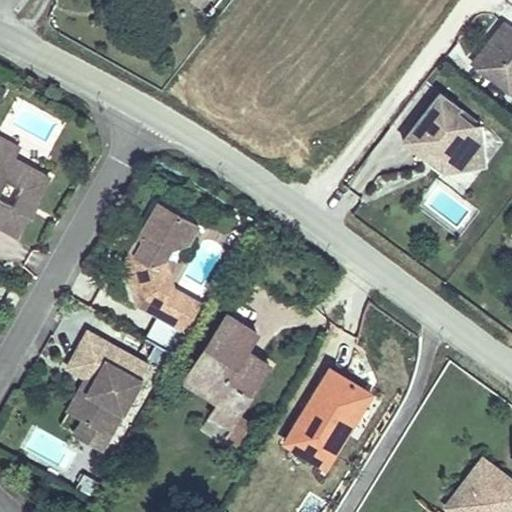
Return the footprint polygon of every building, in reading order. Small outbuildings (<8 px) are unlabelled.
[(511,88),(511,21),(503,15),(470,57),(511,88)] [(462,169),(478,165),(479,145),(497,144),(493,123),(453,90),(416,140),(436,154),(441,147),(448,144),(460,158),(462,169)] [(5,153),(24,164),(33,149),(12,138),(5,153)] [(441,147),(436,154),(454,170),(462,169),(460,158),(448,144),(441,147)] [(0,224),(26,239),(40,218),(18,207),(8,202),(17,184),(28,190),(25,196),(45,207),(58,184),(24,164),(5,153),(0,161),(0,224)] [(45,207),(25,196),(18,207),(40,218),(45,207)] [(142,313),(163,325),(180,297),(172,267),(178,256),(194,252),(204,235),(180,221),(155,228),(147,242),(149,250),(142,262),(137,259),(131,270),(142,313)] [(147,242),(137,259),(142,262),(149,250),(147,242)] [(180,297),(163,325),(190,341),(207,312),(180,297)] [(218,402),(238,414),(261,377),(239,362),(246,351),(257,333),(227,314),(184,379),(218,402)] [(154,375),(91,338),(76,363),(108,381),(82,422),(90,427),(114,441),(154,375)] [(269,366),(246,351),(239,362),(261,377),(269,366)] [(108,381),(76,363),(66,377),(86,389),(70,416),(82,422),(108,381)] [(343,423),(364,389),(330,368),(285,442),(325,466),(346,433),(337,427),(340,422),(343,423)] [(370,393),(364,389),(343,423),(340,422),(337,427),(346,433),(370,393)] [(230,426),(238,414),(218,402),(211,413),(230,426)] [(114,441),(90,427),(80,444),(105,458),(114,441)] [(448,505),(456,511),(511,511),(511,479),(483,458),(448,505)]
